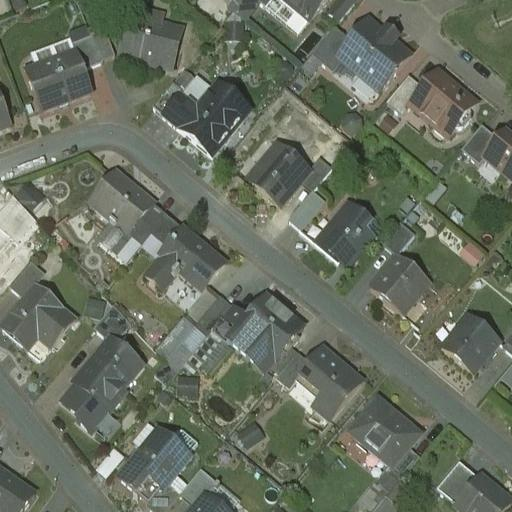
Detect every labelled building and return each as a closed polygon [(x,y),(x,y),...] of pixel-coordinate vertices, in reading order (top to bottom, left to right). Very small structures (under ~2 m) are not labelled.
[(227,0),(239,11),(248,0),(227,0)] [(250,0),(248,0),(239,11),(250,21),(260,8),(250,0)] [(250,0),(260,8),(266,13),(277,0),(250,0)] [(277,0),(266,13),(298,40),(310,26),(331,0),(277,0)] [(344,0),(329,18),(339,27),(355,9),(344,0)] [(164,20),(137,13),(135,24),(161,31),(164,20)] [(135,24),(131,23),(121,61),(123,61),(123,59),(154,67),(154,70),(172,74),(182,36),(161,31),(135,24)] [(384,40),(368,26),(351,47),(338,62),(343,67),(380,98),(410,62),(394,48),(397,44),(387,36),(384,40)] [(105,34),(91,40),(91,42),(92,41),(102,66),(103,66),(115,61),(105,34)] [(335,34),(312,61),(333,79),(343,67),(338,62),(351,47),(335,34)] [(91,42),(73,49),(75,57),(76,57),(84,75),(104,68),(103,66),(102,66),(92,41),(91,42)] [(75,57),(25,76),(41,117),(92,98),(84,75),(76,57),(75,57)] [(476,110),(438,78),(424,95),(414,107),(415,108),(411,113),(448,144),(456,135),(457,136),(463,135),(470,127),(470,120),(469,119),(476,110)] [(181,80),(153,113),(165,123),(181,103),(192,89),(181,80)] [(409,82),(386,110),(402,123),(411,113),(415,108),(414,107),(424,95),(409,82)] [(212,97),(195,117),(184,107),(168,126),(212,162),(213,161),(213,160),(230,139),(231,139),(244,124),(212,97)] [(0,103),(0,133),(10,130),(0,103)] [(482,132),(462,157),(479,172),(486,164),(485,164),(499,146),(482,132)] [(511,143),(506,138),(499,146),(485,164),(486,164),(511,186),(511,143)] [(309,177),(278,151),(260,172),(263,175),(253,187),(250,185),(249,186),(280,213),(295,195),(295,191),(299,186),(302,187),(310,177),(309,177)] [(332,174),(320,163),(309,177),(310,177),(302,187),(313,197),(332,174)] [(117,181),(92,212),(112,229),(110,232),(115,237),(118,234),(141,253),(146,247),(134,237),(154,212),(117,181)] [(313,197),(289,226),(300,235),(324,206),(313,197)] [(348,208),(334,225),(335,227),(317,249),(339,267),(343,262),(351,270),(374,242),(366,235),(372,227),(357,215),(357,216),(348,208)] [(417,209),(404,225),(412,231),(425,215),(417,209)] [(154,212),(134,237),(146,247),(150,242),(166,223),(154,212)] [(181,236),(166,223),(150,242),(165,255),(181,236)] [(401,229),(383,250),(397,262),(415,241),(401,229)] [(16,255),(0,235),(0,258),(4,264),(16,255)] [(223,270),(182,236),(181,236),(165,255),(158,264),(159,264),(145,282),(163,297),(178,280),(200,298),(223,270)] [(429,289),(397,262),(371,294),(403,321),(429,289)] [(30,267),(10,292),(21,301),(41,276),(30,267)] [(73,326),(34,294),(10,323),(11,325),(2,336),(26,356),(36,344),(49,355),(73,326)] [(303,333),(266,302),(247,324),(238,336),(238,337),(251,347),(254,343),(276,362),(273,366),(275,367),(303,333)] [(221,303),(195,334),(207,343),(211,337),(233,312),(221,303)] [(114,311),(94,335),(109,346),(110,345),(115,349),(131,330),(114,311)] [(233,312),(211,337),(227,350),(238,337),(238,336),(247,324),(233,312)] [(500,348),(468,321),(442,353),(474,380),(500,348)] [(511,341),(503,353),(511,360),(511,341)] [(109,346),(74,388),(76,390),(62,406),(80,422),(76,426),(92,439),(109,417),(126,397),(123,395),(131,385),(142,372),(115,349),(110,345),(109,346)] [(311,369),(299,382),(300,383),(321,401),(313,411),(330,425),(362,388),(322,355),(311,369)] [(298,358),(276,384),(289,396),(300,383),(299,382),(311,369),(298,358)] [(419,440),(378,406),(352,438),(375,457),(378,455),(393,467),(386,477),(387,478),(408,453),(419,440)] [(159,436),(119,484),(148,509),(149,510),(162,494),(163,495),(167,489),(190,462),(188,460),(170,445),(159,436)] [(198,449),(182,436),(178,437),(170,445),(188,460),(198,449)] [(408,453),(387,478),(399,487),(420,462),(408,453)] [(459,469),(436,495),(456,511),(479,485),(459,469)] [(0,475),(0,511),(24,511),(33,499),(0,475)] [(201,475),(180,500),(194,511),(195,511),(205,501),(206,502),(217,489),(201,475)] [(386,477),(373,493),(385,503),(386,502),(399,487),(387,478),(386,477)] [(479,485),(456,511),(508,511),(511,509),(481,483),(479,485)] [(148,509),(145,511),(170,511),(180,500),(167,489),(163,495),(162,494),(149,510),(148,509)] [(195,511),(218,511),(206,502),(205,501),(195,511)] [(397,511),(386,502),(385,503),(378,511),(397,511)]
